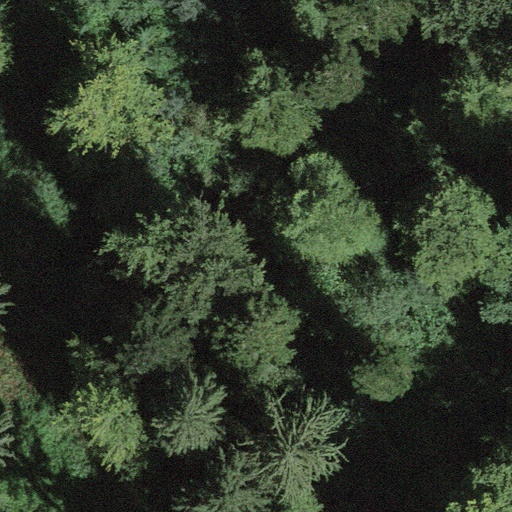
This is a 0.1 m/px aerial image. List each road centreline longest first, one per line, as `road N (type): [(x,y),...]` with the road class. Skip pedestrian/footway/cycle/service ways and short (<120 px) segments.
road 1 (track): [(110,0),(183,259),(213,322),(374,511)]
road 2 (track): [(0,257),(29,324),(141,511)]
